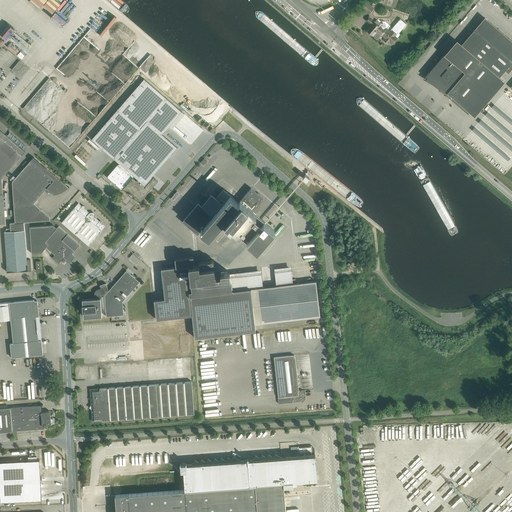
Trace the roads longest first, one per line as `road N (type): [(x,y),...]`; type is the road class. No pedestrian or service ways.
road 1 (unclassified): [(358,511),(325,228),(313,204),(224,133),(141,223)]
road 2 (unknown): [(165,246),(180,201),(226,161),(293,211),(294,231),(257,256),(190,245)]
road 3 (unclassified): [(0,102),(141,223)]
road 4 (primary): [(511,196),(389,92)]
road 5 (unknown): [(343,383),(328,379),(309,347),(272,347),(243,356),(242,394)]
road 6 (unclassified): [(70,440),(62,287)]
